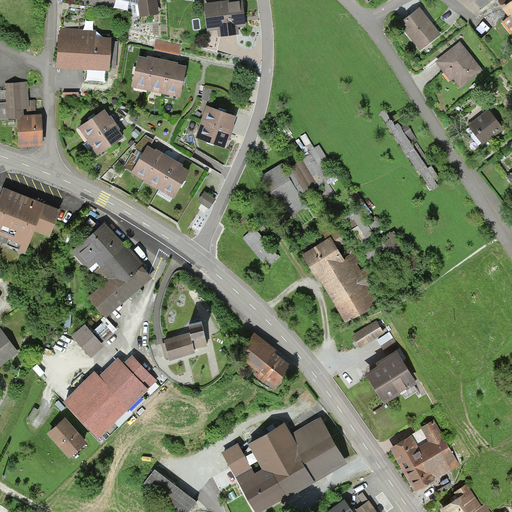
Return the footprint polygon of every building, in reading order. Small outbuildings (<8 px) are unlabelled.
[(156,0),(120,0),(138,4),(140,16),(158,14),(156,0)] [(511,1),(503,9),(509,18),(504,22),(511,31),(511,1)] [(228,3),(205,5),(208,31),(219,29),(220,37),(238,35),(237,27),(246,26),(243,3),(228,5),(228,3)] [(420,9),(400,25),(420,50),(440,34),(431,22),(420,9)] [(60,28),(57,69),(83,71),(109,73),(109,68),(116,69),(118,42),(111,42),(112,38),(95,37),(96,31),(60,28)] [(180,44),(156,40),(154,51),(178,56),(180,44)] [(459,43),(435,63),(450,81),(453,79),(461,89),(483,71),(467,53),(459,43)] [(138,58),(132,88),(178,97),(185,67),(138,58)] [(6,102),(8,120),(17,120),(22,119),(24,116),(36,115),(35,100),(29,100),(28,82),(5,84),(6,102)] [(207,107),(196,138),(226,149),(230,137),(234,127),(237,118),(207,107)] [(489,110),(468,125),(483,145),(503,130),(497,121),(489,110)] [(105,111),(79,129),(98,156),(124,139),(119,131),(120,130),(111,117),(109,118),(105,111)] [(384,111),(379,115),(431,191),(437,187),(432,180),(438,176),(432,167),(427,170),(423,165),(428,161),(417,145),(413,148),(411,145),(417,140),(403,120),(394,126),(384,111)] [(22,119),(17,120),(18,148),(44,147),(42,115),(36,115),(24,116),(22,119)] [(301,155),(304,159),(291,167),(307,193),(319,185),(322,190),(329,186),(328,185),(333,182),(334,184),(341,179),(320,143),(315,146),(312,142),(305,146),(308,151),(301,155)] [(132,172),(131,174),(173,200),(190,172),(183,167),(184,166),(180,164),(171,158),(158,150),(156,149),(155,150),(148,146),(137,165),(133,162),(137,156),(132,154),(124,168),(132,172)] [(281,165),(262,177),(274,197),(287,218),(306,206),(300,196),(305,193),(289,168),(285,171),(281,165)] [(59,210),(5,189),(0,201),(0,235),(8,239),(5,247),(26,254),(34,232),(49,238),(59,210)] [(204,192),(198,202),(210,209),(213,204),(216,200),(204,192)] [(346,220),(352,217),(359,227),(353,231),(362,245),(376,237),(357,208),(344,216),(346,220)] [(330,240),(336,249),(348,242),(335,221),(320,230),(327,242),(330,240)] [(149,277),(105,226),(74,252),(103,285),(91,296),(107,314),(149,277)] [(255,231),(244,240),(266,266),(277,257),(255,231)] [(394,233),(364,252),(371,263),(388,252),(392,257),(404,249),(394,233)] [(327,242),(302,256),(317,281),(319,280),(345,324),(380,303),(369,285),(376,282),(368,268),(360,273),(354,264),(359,261),(351,248),(340,255),(336,249),(330,240),(327,242)] [(411,253),(398,262),(406,274),(419,265),(411,253)] [(191,333),(165,341),(170,361),(195,352),(195,350),(207,347),(202,321),(189,325),(191,333)] [(377,321),(353,335),(360,348),(385,334),(377,321)] [(86,327),(75,336),(91,356),(103,346),(86,327)] [(0,332),(0,365),(16,353),(0,332)] [(267,378),(276,385),(291,366),(256,339),(241,357),(259,371),(255,376),(263,382),(267,378)] [(379,367),(366,375),(384,405),(417,385),(397,353),(377,365),(379,367)] [(153,381),(131,358),(122,367),(116,361),(97,378),(93,374),(65,400),(97,434),(153,381)] [(239,445),(224,453),(256,511),(346,463),(323,419),(293,435),(288,426),(251,445),(265,470),(255,475),(239,445)] [(410,438),(390,450),(415,493),(436,481),(434,479),(460,464),(434,419),(408,434),(410,438)] [(64,421),(50,435),(71,457),(85,444),(64,421)] [(155,471),(144,485),(180,511),(186,511),(195,501),(155,471)] [(491,511),(485,503),(481,506),(467,485),(455,493),(459,499),(455,502),(441,511),(491,511)] [(353,511),(345,500),(327,511),(353,511)] [(369,501),(355,511),(376,511),(377,511),(369,501)]
